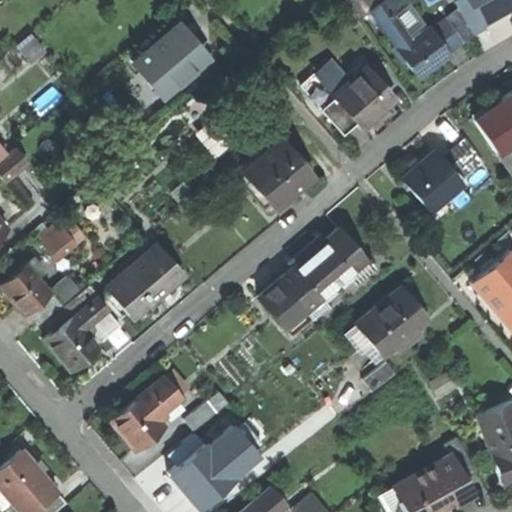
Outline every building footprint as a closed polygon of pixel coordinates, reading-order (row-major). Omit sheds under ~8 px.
[(397,0),(380,0),(368,9),(417,77),(448,55),(431,33),(428,28),(412,39),(394,14),(403,8),(397,0)] [(511,0),(469,0),(486,29),(511,14),(511,0)] [(448,21),(431,33),(448,55),(464,43),(448,21)] [(206,57),(176,22),(130,62),(159,96),(206,57)] [(35,34),(17,50),(31,67),(52,51),(35,34)] [(332,95),(332,96),(353,119),(359,126),(392,96),(365,66),(332,95)] [(489,109),(473,120),(511,176),(511,89),(487,106),(489,109)] [(353,119),(332,96),(320,107),(340,130),(353,119)] [(215,123),(198,136),(213,155),(229,142),(215,123)] [(241,172),(271,208),(312,173),(281,137),(241,172)] [(464,137),(443,155),(463,178),(474,168),(465,158),(475,150),(464,137)] [(15,147),(0,158),(0,177),(2,180),(26,161),(15,147)] [(433,151),(401,179),(427,210),(460,182),(433,151)] [(81,251),(74,243),(83,235),(71,221),(42,245),(61,268),(81,251)] [(337,226),(306,253),(333,284),(364,257),(337,226)] [(74,243),(81,251),(91,243),(83,235),(74,243)] [(154,245),(110,283),(135,313),(179,276),(154,245)] [(511,248),(511,247),(473,279),(511,326),(511,248)] [(333,284),(306,253),(258,294),(284,325),(333,284)] [(49,290),(24,262),(0,282),(0,288),(22,313),(25,310),(49,290)] [(49,290),(61,305),(77,293),(64,277),(49,290)] [(369,341),(363,346),(375,360),(427,319),(400,285),(354,322),(369,341)] [(49,290),(25,310),(38,325),(61,305),(49,290)] [(96,294),(71,315),(83,329),(90,323),(107,308),(96,294)] [(107,308),(90,323),(105,340),(122,326),(107,308)] [(83,329),(71,315),(43,338),(70,370),(98,347),(83,329)] [(395,372),(385,360),(361,379),(371,391),(395,372)] [(160,378),(176,398),(191,386),(174,365),(160,378)] [(176,398),(160,378),(110,419),(135,449),(162,426),(153,416),(176,398)] [(216,390),(182,419),(193,432),(200,426),(209,418),(227,403),(216,390)] [(511,403),(511,400),(475,413),(501,486),(511,481),(511,403)] [(246,457),(266,443),(258,432),(238,446),(246,457)] [(461,478),(475,470),(454,436),(441,444),(447,454),(461,478)] [(0,465),(0,490),(7,500),(17,511),(31,511),(33,511),(55,492),(19,449),(0,465)] [(391,486),(397,497),(392,511),(438,511),(439,508),(456,499),(450,488),(463,481),(461,478),(447,454),(391,486)] [(197,469),(186,456),(159,478),(184,508),(210,485),(197,469)] [(274,511),(285,503),(270,486),(240,511),(274,511)] [(55,492),(33,511),(53,511),(65,503),(55,492)] [(93,501),(86,492),(81,497),(88,505),(93,501)] [(328,511),(311,492),(289,510),(290,511),(328,511)]
